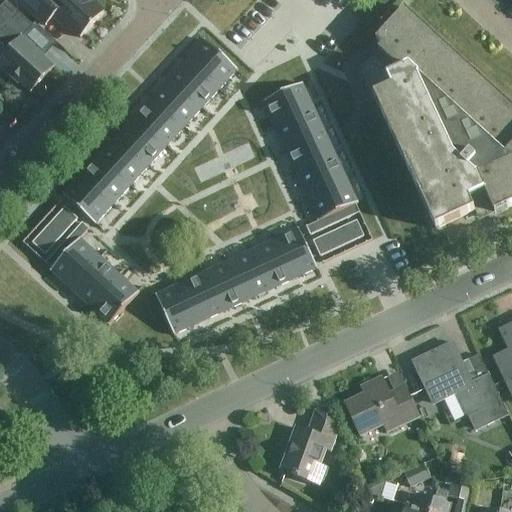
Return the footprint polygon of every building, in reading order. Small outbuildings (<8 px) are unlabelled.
[(17,0),(46,27),(56,16),(81,39),(104,14),(88,0),(17,0)] [(0,38),(11,49),(0,61),(0,67),(13,80),(15,78),(31,93),(54,68),(23,39),(33,27),(7,3),(0,10),(0,38)] [(511,107),(405,9),(376,40),(382,46),(361,69),(436,230),(475,212),(478,218),(493,211),(495,214),(511,206),(511,107)] [(204,41),(187,61),(221,91),(238,72),(204,41)] [(187,61),(169,80),(203,111),(221,91),(187,61)] [(169,80),(152,99),(185,130),(203,111),(169,80)] [(304,85),(264,104),(275,128),(315,109),(304,85)] [(152,99),(134,118),(168,149),(185,130),(152,99)] [(315,109),(275,128),(286,152),(326,133),(315,109)] [(134,118),(116,138),(150,169),(168,149),(134,118)] [(326,133),(286,152),(297,175),(337,156),(326,133)] [(116,138),(99,157),(132,188),(150,169),(116,138)] [(337,156),(297,175),(308,199),(348,180),(337,156)] [(99,157),(81,176),(115,207),(132,188),(99,157)] [(81,176),(63,195),(97,226),(115,207),(81,176)] [(348,180),(308,199),(319,223),(320,223),(333,217),(345,211),(357,205),(360,204),(348,180)] [(357,205),(345,211),(349,219),(361,214),(357,205)] [(66,209),(60,215),(67,221),(73,227),(79,221),(66,209)] [(345,211),(333,217),(337,225),(349,219),(345,211)] [(60,215),(51,225),(58,231),(67,221),(60,215)] [(333,217),(320,223),(324,231),(337,225),(333,217)] [(67,221),(58,231),(64,237),(73,227),(67,221)] [(358,222),(346,228),(350,235),(362,230),(358,222)] [(319,223),(308,228),(312,237),(324,231),(320,223),(319,223)] [(51,225),(42,235),(49,241),(58,231),(51,225)] [(83,225),(74,235),(82,242),(83,241),(91,232),(83,225)] [(346,228),(334,233),(338,241),(350,235),(346,228)] [(298,230),(275,241),(293,281),(317,270),(298,230)] [(362,230),(350,235),(354,243),(366,238),(362,230)] [(58,231),(49,241),(55,247),(64,237),(58,231)] [(334,233),(322,239),(326,247),(338,241),(334,233)] [(42,235),(33,245),(40,250),(49,241),(42,235)] [(74,235),(65,245),(73,252),(79,245),(82,242),(74,235)] [(350,235),(338,241),(342,249),(354,243),(350,235)] [(322,239),(314,243),(321,258),(329,254),(326,247),(322,239)] [(49,241),(40,250),(46,256),(55,247),(49,241)] [(54,272),(52,275),(71,292),(102,258),(83,241),(82,242),(79,245),(73,252),(63,262),(54,272)] [(275,241),(251,252),(270,292),(293,281),(275,241)] [(338,241),(326,247),(329,254),(342,249),(338,241)] [(65,245),(56,255),(63,262),(73,252),(65,245)] [(251,252),(228,263),(246,303),(270,292),(251,252)] [(56,255),(46,265),(54,272),(63,262),(56,255)] [(102,258),(71,292),(91,310),(122,276),(102,258)] [(228,263),(204,274),(223,314),(246,303),(228,263)] [(204,274),(181,285),(199,325),(223,314),(204,274)] [(122,276),(91,310),(110,327),(141,293),(122,276)] [(181,285),(157,296),(176,336),(199,325),(181,285)] [(511,326),(511,327),(511,328),(511,327),(511,337),(505,341),(511,352),(496,360),(511,392),(511,326)] [(452,346),(416,364),(435,404),(444,400),(454,423),(470,415),(479,434),(511,419),(492,379),(490,375),(471,384),(452,346)] [(406,387),(390,395),(383,379),(362,389),(366,396),(346,405),(362,438),(385,427),(389,434),(421,419),(406,387)] [(326,451),(330,453),(338,431),(328,409),(317,414),(309,434),(297,430),(282,471),(295,476),(294,479),(313,486),(326,451)] [(461,468),(466,452),(453,449),(449,465),(461,468)] [(431,480),(425,465),(404,474),(411,489),(431,480)] [(364,493),(381,498),(386,482),(364,493)] [(455,511),(468,511),(473,491),(451,485),(448,497),(459,500),(455,511)] [(431,511),(435,502),(418,497),(414,509),(409,507),(407,511),(431,511)] [(450,511),(452,507),(435,502),(431,511),(450,511)]
